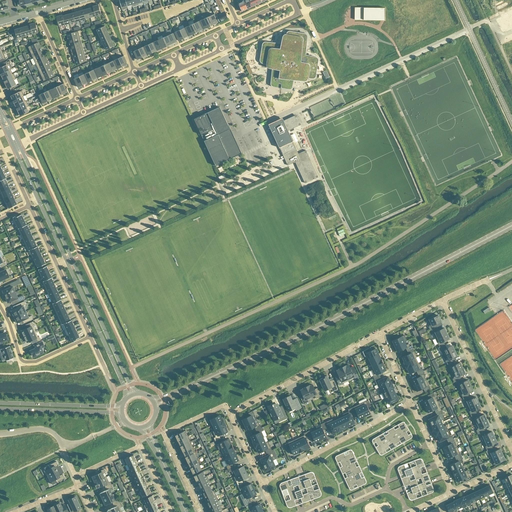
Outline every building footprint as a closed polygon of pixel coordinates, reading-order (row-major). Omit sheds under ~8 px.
[(128,8),(127,6),(125,0),(119,0),(122,10),(128,8)] [(247,9),(242,0),(238,0),(237,1),(242,12),(247,9)] [(252,7),(248,0),(242,0),(247,9),(252,7)] [(216,16),(219,22),(228,18),(222,4),(218,6),(221,14),(216,16)] [(98,5),(93,6),(95,16),(101,14),(98,5)] [(385,20),(385,8),(355,7),(354,20),(385,20)] [(214,14),(209,16),(213,25),(218,22),(214,14)] [(64,25),(62,15),(56,17),(59,26),(64,25)] [(213,25),(209,16),(204,19),(208,27),(213,25)] [(208,27),(204,19),(199,21),(203,29),(208,27)] [(203,29),(199,21),(194,23),(198,32),(203,29)] [(35,22),(30,24),(32,34),(38,32),(35,23),(35,22)] [(198,32),(194,23),(189,25),(193,34),(198,32)] [(193,34),(189,25),(184,28),(188,36),(193,34)] [(99,35),(107,31),(105,26),(96,30),(99,35)] [(188,36),(184,28),(179,30),(183,38),(188,36)] [(183,38),(179,30),(174,32),(178,41),(183,38)] [(67,38),(68,38),(68,40),(69,40),(80,37),(78,31),(67,34),(68,38),(67,38)] [(101,40),(109,36),(107,31),(99,35),(101,40)] [(305,33),(289,31),(288,31),(287,31),(286,32),(286,33),(285,34),(284,34),(283,34),(283,35),(282,35),(282,36),(281,36),(280,43),(265,42),(264,42),(263,42),(263,43),(262,43),(262,44),(259,60),(259,61),(260,62),(261,63),(262,63),(266,64),(266,65),(266,66),(267,67),(267,68),(268,68),(272,69),(270,84),(270,85),(271,86),(272,87),(273,87),(288,90),(289,90),(290,89),(291,89),(291,88),(292,88),(292,87),(294,80),(304,81),(305,81),(306,81),(307,81),(307,80),(308,79),(308,78),(312,79),(313,79),(314,78),(315,78),(315,77),(316,77),(316,76),(316,75),(318,60),(318,59),(318,58),(317,58),(316,57),(305,55),(307,37),(307,36),(307,35),(306,34),(305,33)] [(177,41),(173,33),(168,35),(172,44),(177,41)] [(345,34),(344,59),(374,59),(375,35),(345,34)] [(172,44),(168,35),(163,38),(167,46),(172,44)] [(112,41),(109,36),(101,40),(103,45),(112,41)] [(81,43),(80,37),(69,40),(69,44),(70,44),(70,46),(69,46),(70,46),(81,43)] [(167,46),(163,38),(158,40),(162,48),(167,46)] [(162,48),(158,40),(153,42),(157,51),(162,48)] [(114,46),(112,41),(103,45),(106,50),(114,46)] [(40,46),(40,45),(38,42),(28,47),(30,53),(41,48),(41,47),(40,46)] [(157,51),(153,42),(148,44),(152,53),(157,51)] [(83,49),(81,43),(70,46),(71,50),(72,52),(71,52),(72,52),(83,49)] [(152,53),(148,44),(143,47),(147,55),(152,53)] [(147,55),(143,47),(138,49),(142,57),(147,55)] [(44,53),(43,53),(42,51),(43,51),(42,51),(41,48),(30,53),(33,58),(43,54),(43,53),(44,53)] [(85,55),(83,49),(72,52),(72,53),(71,53),(72,53),(73,55),(72,55),(73,55),(74,58),(85,55)] [(142,57),(138,49),(133,51),(137,60),(142,57)] [(46,59),(46,58),(45,57),(46,57),(45,56),(45,57),(43,54),(33,58),(36,64),(46,59)] [(86,61),(85,55),(74,58),(73,59),(74,59),(74,60),(74,61),(75,64),(86,61)] [(123,56),(118,58),(122,67),(127,64),(123,56)] [(122,67),(118,58),(113,61),(117,69),(122,67)] [(48,61),(47,61),(46,60),(47,60),(47,59),(46,59),(36,64),(38,70),(49,65),(47,62),(48,61)] [(2,67),(0,67),(0,73),(0,74),(10,69),(9,69),(7,65),(8,64),(7,61),(1,64),(2,67)] [(117,69),(113,61),(108,63),(112,71),(117,69)] [(112,71),(108,63),(103,65),(107,73),(112,71)] [(41,75),(51,70),(50,67),(49,65),(38,70),(41,75)] [(107,73),(103,65),(98,67),(102,76),(107,73)] [(102,76),(98,67),(94,70),(97,78),(102,76)] [(12,74),(10,69),(0,74),(2,79),(14,74),(13,73),(12,74)] [(53,73),(53,72),(52,73),(52,71),(52,70),(51,71),(51,70),(41,75),(43,81),(54,76),(52,73),(53,73)] [(97,78),(94,70),(89,72),(93,80),(97,78)] [(93,80),(89,72),(84,74),(88,82),(93,80)] [(5,84),(16,78),(14,74),(2,79),(5,84)] [(88,82),(84,74),(79,76),(83,85),(88,82)] [(83,85),(79,76),(74,79),(78,87),(83,85)] [(16,79),(16,78),(5,84),(7,89),(16,85),(14,80),(16,79)] [(67,92),(64,83),(58,86),(62,94),(67,92)] [(62,94),(58,86),(54,88),(57,96),(62,94)] [(57,96),(54,88),(49,90),(53,99),(57,96)] [(13,101),(24,96),(21,90),(10,96),(13,101)] [(53,99),(49,90),(44,93),(48,101),(53,99)] [(48,101),(44,93),(39,95),(42,103),(48,101)] [(24,96),(13,101),(15,106),(26,101),(26,100),(25,101),(23,96),(24,96)] [(17,111),(28,106),(26,101),(15,106),(17,111)] [(28,106),(17,111),(20,116),(29,112),(26,107),(28,106)] [(201,135),(215,166),(241,154),(239,148),(237,149),(228,130),(230,129),(229,126),(228,126),(219,107),(204,114),(212,130),(201,135)] [(199,116),(194,119),(201,135),(212,130),(204,114),(199,116)] [(298,154),(293,141),(288,131),(301,125),(296,115),(283,121),(282,118),(268,124),(270,127),(268,128),(275,143),(277,143),(279,148),(287,165),(295,162),(305,183),(318,177),(306,150),(298,154)] [(240,155),(233,161),(235,164),(243,158),(240,155)] [(0,193),(10,189),(7,184),(0,186),(0,193)] [(10,189),(0,193),(1,193),(3,198),(12,194),(10,189)] [(5,203),(14,199),(12,194),(3,198),(5,203)] [(17,205),(14,199),(5,203),(8,209),(17,205)] [(24,220),(21,214),(17,216),(16,215),(13,217),(13,218),(12,219),(15,224),(24,220)] [(26,225),(24,220),(15,224),(17,229),(27,225),(27,224),(26,225)] [(29,230),(27,225),(17,229),(18,229),(20,234),(29,230)] [(23,240),(32,236),(29,230),(20,234),(23,240)] [(25,245),(34,241),(32,236),(23,240),(25,245)] [(28,251),(37,246),(34,241),(25,245),(28,251)] [(40,252),(37,246),(28,251),(29,250),(32,256),(40,252)] [(43,258),(40,252),(32,256),(35,261),(43,258)] [(45,264),(43,258),(35,261),(37,267),(45,264)] [(49,272),(46,266),(38,269),(41,275),(49,272)] [(6,270),(5,270),(4,269),(0,271),(1,272),(0,272),(0,280),(4,279),(6,282),(12,279),(11,276),(9,276),(6,270)] [(42,282),(52,277),(49,272),(41,275),(44,281),(42,282)] [(45,287),(54,283),(51,278),(52,277),(42,282),(45,287)] [(3,294),(4,297),(15,292),(13,286),(20,283),(18,280),(9,284),(10,287),(5,290),(2,291),(4,294),(3,294)] [(47,293),(56,288),(54,283),(45,287),(47,293)] [(50,298),(59,294),(56,288),(47,293),(50,298)] [(7,300),(8,303),(11,301),(16,299),(17,302),(24,299),(23,295),(18,298),(15,292),(4,297),(5,300),(7,300)] [(61,299),(59,294),(50,298),(52,303),(52,304),(61,299)] [(63,305),(61,300),(61,299),(52,304),(54,309),(63,305)] [(13,314),(14,317),(26,312),(23,306),(26,305),(24,301),(16,305),(17,308),(12,311),(11,312),(12,315),(13,314)] [(66,310),(63,305),(54,309),(56,314),(66,310)] [(68,315),(66,310),(56,314),(59,319),(68,315)] [(14,320),(16,323),(17,322),(17,323),(23,320),(24,323),(33,319),(31,316),(28,317),(26,312),(14,317),(16,319),(14,320)] [(70,320),(68,315),(59,319),(61,325),(71,320),(70,320)] [(430,319),(427,320),(430,326),(428,327),(430,331),(431,330),(437,327),(435,324),(441,321),(438,315),(433,318),(432,317),(429,318),(430,319)] [(74,326),(71,320),(61,325),(63,324),(66,329),(74,326)] [(21,332),(23,336),(24,336),(35,331),(33,326),(34,325),(32,322),(25,325),(26,328),(21,331),(22,332),(21,332)] [(69,335),(77,331),(74,326),(66,329),(69,335)] [(435,339),(446,333),(444,328),(439,331),(437,327),(431,330),(435,339)] [(39,337),(38,337),(35,331),(24,336),(24,337),(24,338),(25,342),(26,341),(27,342),(32,340),(33,343),(40,340),(39,337)] [(79,337),(77,331),(69,335),(72,342),(76,341),(75,339),(79,337)] [(449,339),(446,333),(435,339),(439,347),(445,345),(443,341),(449,339)] [(392,340),(395,346),(404,342),(401,336),(396,339),(396,338),(392,340)] [(42,341),(37,344),(34,345),(35,348),(30,351),(32,355),(33,354),(34,357),(39,354),(39,355),(43,354),(42,353),(43,352),(41,348),(44,347),(42,341)] [(409,346),(408,344),(406,345),(404,342),(395,346),(398,352),(406,348),(407,351),(413,348),(411,345),(409,346)] [(443,356),(454,351),(452,346),(446,348),(445,345),(439,347),(438,348),(440,351),(441,351),(443,356)] [(4,354),(6,360),(14,358),(10,346),(2,348),(2,349),(0,349),(0,353),(1,355),(4,354)] [(367,355),(369,358),(378,354),(375,348),(371,349),(371,350),(369,351),(368,348),(362,351),(362,352),(363,352),(364,356),(367,354),(367,355)] [(417,357),(413,348),(407,351),(408,354),(401,357),(404,363),(417,357)] [(457,356),(454,351),(443,356),(447,364),(453,362),(451,358),(457,356)] [(379,356),(378,354),(369,358),(371,364),(381,359),(380,356),(379,356)] [(417,357),(404,363),(407,368),(418,363),(416,358),(417,357)] [(384,365),(381,359),(371,364),(374,369),(371,370),(384,365)] [(451,373),(462,368),(460,363),(454,365),(453,362),(447,364),(451,373)] [(421,369),(418,363),(407,368),(409,374),(416,371),(417,374),(423,371),(422,368),(421,369)] [(358,376),(355,369),(352,371),(351,370),(348,365),(346,366),(342,367),(349,381),(358,376)] [(380,377),(378,374),(386,370),(384,365),(371,370),(374,376),(373,376),(374,379),(380,377)] [(349,381),(342,367),(339,369),(337,370),(339,376),(339,377),(336,378),(339,385),(349,381)] [(465,373),(462,368),(451,373),(454,378),(452,379),(454,382),(455,382),(461,379),(459,376),(465,373)] [(419,377),(412,380),(414,385),(413,386),(414,386),(426,380),(424,375),(425,374),(423,371),(417,374),(419,377)] [(338,389),(333,379),(330,381),(329,380),(327,376),(323,377),(323,378),(319,379),(324,390),(329,388),(331,393),(338,389)] [(379,387),(391,382),(390,382),(387,377),(381,380),(380,377),(374,379),(377,385),(379,384),(381,387),(379,387)] [(461,389),(470,385),(468,380),(462,383),(461,379),(455,382),(459,390),(461,389)] [(430,389),(426,380),(414,386),(416,392),(423,388),(424,391),(430,389)] [(393,388),(391,382),(379,387),(382,393),(393,388)] [(309,385),(306,387),(311,397),(314,395),(316,398),(321,396),(318,390),(315,391),(312,384),(310,386),(309,385)] [(461,389),(459,390),(463,399),(469,396),(467,393),(473,390),(470,385),(461,389)] [(307,398),(311,397),(306,387),(303,388),(303,389),(300,390),(304,397),(300,398),(303,404),(309,402),(307,398)] [(393,388),(382,393),(384,398),(395,393),(393,388)] [(398,400),(395,393),(384,398),(384,399),(385,398),(386,401),(385,402),(386,405),(394,401),(394,402),(398,400)] [(425,407),(437,401),(433,393),(427,395),(429,398),(423,401),(425,407),(424,407),(425,407)] [(283,399),(288,411),(295,408),(296,409),(301,407),(297,398),(292,400),(290,396),(283,399)] [(467,408),(478,402),(476,397),(470,400),(469,396),(463,399),(467,408)] [(371,414),(368,407),(371,406),(368,400),(359,404),(365,417),(371,414)] [(441,410),(437,401),(425,407),(427,413),(434,410),(435,413),(441,410)] [(481,408),(478,402),(467,408),(471,416),(477,414),(475,410),(481,408)] [(280,421),(288,418),(282,406),(279,407),(277,404),(276,405),(275,404),(273,405),(273,404),(272,404),(272,405),(268,407),(271,413),(270,413),(272,416),(273,419),(278,417),(280,421)] [(365,417),(359,404),(351,408),(353,414),(356,412),(359,419),(365,416),(365,417)] [(354,424),(350,415),(353,414),(351,408),(348,409),(348,411),(346,412),(347,415),(344,417),(349,426),(354,424)] [(439,418),(442,416),(441,414),(443,413),(441,410),(435,413),(437,416),(428,420),(431,426),(431,425),(440,421),(439,418)] [(211,426),(213,425),(223,420),(222,420),(219,414),(215,416),(216,417),(212,418),(211,415),(207,417),(211,426)] [(475,425),(486,420),(484,415),(478,417),(477,414),(471,416),(475,425)] [(254,421),(251,415),(246,417),(242,418),(245,424),(245,425),(254,421)] [(349,426),(344,417),(339,419),(343,429),(346,428),(346,427),(348,426),(349,426)] [(338,431),(332,419),(323,423),(326,429),(329,427),(332,434),(338,431)] [(343,429),(339,419),(333,422),(332,419),(338,431),(343,429)] [(215,430),(225,426),(223,420),(213,425),(215,430)] [(489,425),(486,420),(475,425),(477,430),(476,430),(478,434),(479,433),(485,431),(483,427),(489,425)] [(258,422),(255,424),(254,421),(245,425),(247,430),(254,427),(256,430),(261,428),(260,424),(259,425),(258,422)] [(433,431),(443,426),(440,421),(431,425),(433,427),(432,428),(433,431)] [(409,430),(405,423),(404,423),(404,422),(403,422),(402,422),(401,422),(397,425),(398,425),(399,427),(402,433),(407,441),(411,438),(412,437),(412,436),(412,435),(411,433),(410,433),(410,434),(408,435),(406,431),(409,430)] [(326,437),(323,430),(326,429),(323,423),(320,424),(321,426),(316,429),(321,440),(326,437)] [(213,438),(215,441),(221,438),(219,435),(228,431),(225,426),(215,430),(212,431),(215,437),(213,438)] [(446,432),(443,426),(433,431),(436,436),(446,432)] [(392,439),(402,433),(399,427),(395,430),(393,427),(387,431),(389,433),(392,439)] [(263,431),(261,428),(256,430),(257,433),(250,436),(253,442),(264,437),(261,431),(263,431)] [(321,440),(316,429),(310,431),(310,430),(307,432),(309,437),(312,436),(315,442),(321,440)] [(188,436),(185,430),(175,435),(178,441),(188,436)] [(447,441),(453,439),(449,430),(446,432),(436,436),(437,436),(439,442),(446,438),(447,441)] [(483,442),(494,437),(492,432),(486,434),(485,431),(479,433),(483,442)] [(310,447),(306,439),(309,437),(307,432),(303,433),(304,435),(299,437),(305,450),(304,449),(310,447)] [(382,445),(392,439),(389,433),(384,436),(383,433),(377,437),(382,445)] [(407,441),(402,433),(392,439),(395,444),(400,441),(401,444),(407,441)] [(190,441),(188,436),(178,441),(181,446),(180,446),(190,441)] [(255,447),(268,442),(268,441),(265,443),(263,438),(264,437),(253,442),(255,447)] [(305,450),(299,437),(293,440),(299,453),(305,450)] [(386,452),(385,450),(382,445),(377,437),(373,439),(372,439),(372,440),(372,441),(372,442),(373,444),(373,443),(376,442),(378,446),(375,447),(379,454),(380,455),(381,455),(382,455),(386,452)] [(497,442),(494,437),(483,442),(487,450),(487,451),(493,448),(491,445),(497,442)] [(215,441),(219,450),(231,444),(229,438),(222,441),(221,438),(215,441)] [(395,444),(392,439),(382,445),(385,450),(389,447),(391,450),(390,450),(391,450),(397,446),(395,444)] [(453,445),(456,444),(453,439),(447,441),(449,444),(443,447),(445,453),(454,449),(454,448),(453,445)] [(299,453),(293,440),(285,444),(287,450),(290,448),(293,455),(299,453)] [(193,447),(190,441),(180,446),(183,452),(193,447)] [(272,450),(268,442),(255,447),(258,453),(265,450),(266,453),(272,450)] [(222,449),(224,454),(234,449),(231,444),(219,450),(222,449)] [(185,457),(195,452),(193,447),(183,452),(186,457),(185,457)] [(461,456),(457,447),(454,448),(454,449),(445,453),(444,453),(447,459),(454,456),(455,459),(461,456)] [(491,459),(502,454),(500,449),(494,452),(493,448),(487,451),(487,450),(486,451),(487,455),(489,454),(491,459)] [(225,460),(236,455),(233,450),(234,450),(234,449),(224,454),(226,459),(225,460)] [(273,456),(272,454),(273,453),(272,450),(266,453),(268,456),(260,459),(263,465),(272,461),(271,457),(273,456)] [(346,459),(354,455),(352,451),(352,450),(351,450),(350,450),(349,450),(347,451),(349,453),(345,455),(344,452),(336,456),(335,456),(335,457),(335,458),(335,459),(337,463),(338,463),(337,463),(340,462),(346,459)] [(198,458),(195,452),(185,457),(188,463),(198,458)] [(126,465),(127,464),(136,460),(133,454),(125,458),(123,459),(126,465)] [(504,459),(502,454),(491,459),(493,465),(496,463),(497,464),(499,463),(499,462),(504,459)] [(226,466),(227,469),(233,467),(232,464),(239,460),(236,455),(225,460),(227,466),(226,466)] [(357,461),(354,455),(346,459),(351,470),(356,467),(354,462),(356,461),(357,462),(357,461)] [(461,456),(455,459),(457,461),(450,465),(452,470),(452,471),(461,466),(464,465),(462,459),(463,459),(461,456)] [(199,464),(196,459),(198,458),(188,463),(191,468),(190,468),(199,464)] [(425,466),(422,461),(422,460),(422,459),(421,459),(420,459),(420,458),(419,459),(414,460),(414,461),(416,466),(411,468),(413,474),(420,471),(419,468),(425,466)] [(351,470),(346,459),(340,462),(342,466),(340,467),(339,467),(342,474),(343,474),(345,473),(345,472),(351,470)] [(136,460),(127,464),(130,469),(128,470),(138,466),(138,465),(138,466),(135,461),(136,460)] [(57,471),(55,467),(58,466),(56,461),(44,467),(48,476),(57,471)] [(270,469),(275,466),(272,461),(263,465),(266,471),(270,469)] [(193,474),(201,470),(199,464),(190,468),(193,474)] [(413,474),(411,468),(406,470),(404,465),(404,464),(400,466),(399,466),(398,467),(398,468),(398,469),(397,469),(398,470),(400,475),(405,473),(406,476),(406,477),(413,474)] [(141,471),(138,466),(128,470),(131,476),(141,471)] [(236,476),(245,471),(243,466),(235,470),(233,467),(227,469),(229,472),(231,471),(232,474),(235,473),(236,476)] [(359,466),(356,467),(351,470),(356,481),(361,478),(359,473),(361,472),(362,472),(359,466)] [(464,472),(464,471),(461,466),(452,471),(454,476),(464,472)] [(94,482),(105,477),(103,474),(105,472),(104,469),(101,470),(101,472),(96,474),(95,473),(91,475),(94,482)] [(356,481),(351,470),(345,472),(345,473),(347,477),(345,478),(344,478),(347,485),(356,481)] [(467,470),(464,471),(464,472),(454,476),(455,476),(458,482),(462,480),(461,480),(469,476),(467,470)] [(52,484),(65,478),(62,474),(59,475),(57,471),(48,476),(52,484)] [(141,471),(131,476),(133,481),(143,476),(143,477),(141,472),(141,471)] [(205,476),(203,471),(194,476),(196,481),(207,476),(205,476)] [(233,477),(237,486),(243,483),(242,480),(248,477),(245,471),(233,477)] [(422,474),(420,471),(413,474),(418,485),(425,482),(430,480),(427,472),(422,474)] [(306,479),(303,481),(306,488),(312,486),(310,480),(315,479),(314,474),(313,473),(312,472),(311,472),(310,472),(304,474),(306,479)] [(418,485),(413,474),(406,477),(406,476),(401,478),(404,487),(409,484),(411,488),(418,485)] [(511,480),(511,474),(503,478),(506,483),(511,480)] [(146,482),(143,476),(133,481),(136,487),(146,482)] [(209,481),(207,476),(196,481),(197,481),(199,485),(209,481)] [(106,477),(105,477),(94,482),(97,488),(104,485),(105,487),(111,485),(112,485),(110,482),(109,482),(106,477)] [(306,488),(303,481),(300,482),(298,477),(290,480),(292,485),(295,492),(306,488)] [(366,481),(364,477),(361,478),(356,481),(347,485),(349,489),(350,490),(351,490),(352,490),(354,489),(353,486),(356,485),(358,487),(365,484),(366,483),(366,482),(366,481)] [(210,486),(208,482),(209,481),(199,485),(201,490),(210,486)] [(292,485),(289,486),(287,481),(281,483),(280,483),(280,484),(280,485),(279,485),(279,486),(280,487),(281,491),(282,491),(287,489),(289,494),(295,492),(292,485)] [(140,491),(148,487),(146,482),(136,487),(137,486),(140,491)] [(433,489),(431,483),(426,485),(425,482),(418,485),(420,491),(425,489),(427,494),(431,493),(432,493),(432,492),(433,492),(433,491),(433,490),(433,489)] [(241,494),(242,495),(254,489),(254,488),(253,489),(251,483),(245,486),(243,483),(237,486),(240,491),(243,490),(244,493),(241,494)] [(110,489),(112,487),(111,485),(105,487),(107,490),(100,493),(102,499),(113,494),(110,489)] [(415,493),(420,491),(418,485),(411,488),(412,491),(406,493),(408,498),(409,498),(409,499),(410,500),(411,500),(412,500),(413,500),(417,498),(415,493)] [(489,485),(485,487),(489,495),(490,498),(494,495),(489,485)] [(212,491),(210,486),(201,490),(203,495),(214,490),(212,491)] [(314,491),(312,486),(306,488),(308,495),(309,495),(312,494),(314,499),(319,497),(320,497),(320,496),(321,495),(321,494),(321,493),(319,488),(319,489),(314,491)] [(151,493),(148,487),(140,491),(142,497),(151,493)] [(311,500),(309,495),(308,495),(306,488),(295,492),(297,499),(300,498),(302,503),(311,500)] [(254,489),(242,495),(244,500),(242,501),(245,507),(252,504),(249,498),(257,494),(254,489)] [(216,495),(214,490),(203,495),(206,500),(216,495)] [(294,500),(297,499),(295,492),(289,494),(290,499),(285,501),(287,506),(287,507),(288,507),(288,508),(289,508),(290,508),(291,508),(296,506),(294,500)] [(472,504),(476,502),(472,493),(468,495),(472,504)] [(113,494),(102,499),(104,505),(112,502),(113,505),(119,502),(118,499),(116,500),(113,494)] [(60,497),(63,504),(66,502),(67,505),(70,504),(66,495),(60,497)] [(81,508),(77,500),(78,499),(76,495),(72,497),(72,498),(69,500),(71,505),(68,506),(70,511),(72,511),(74,511),(81,508)] [(154,500),(152,495),(143,499),(145,504),(154,500)] [(218,500),(216,495),(206,500),(208,505),(218,500)] [(467,506),(472,504),(468,495),(463,497),(467,506)] [(463,508),(467,506),(463,497),(459,499),(463,508)] [(459,499),(454,501),(454,502),(455,501),(459,510),(458,509),(462,507),(463,508),(459,499)] [(147,509),(156,505),(154,501),(154,500),(145,504),(144,505),(146,510),(147,509)] [(210,510),(220,505),(219,506),(217,501),(218,501),(218,500),(208,505),(210,510)] [(454,511),(455,511),(459,510),(455,501),(454,502),(450,503),(454,511)] [(68,511),(65,506),(63,507),(62,507),(61,504),(60,502),(56,503),(57,504),(54,506),(56,511),(68,511)] [(119,511),(121,511),(120,508),(121,507),(119,502),(113,505),(114,507),(107,511),(119,511)] [(260,503),(252,507),(254,511),(262,508),(260,503)] [(448,511),(454,511),(450,503),(446,506),(448,511)]
